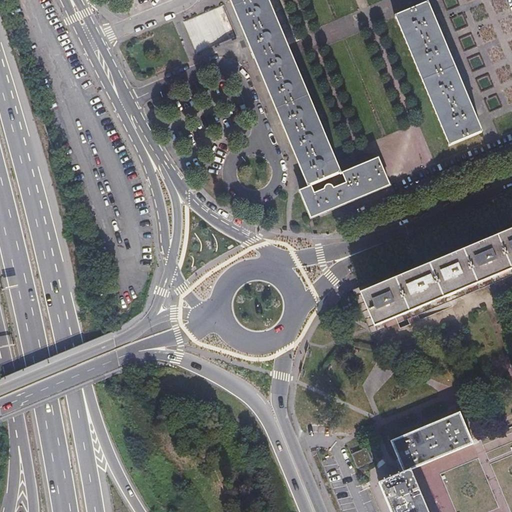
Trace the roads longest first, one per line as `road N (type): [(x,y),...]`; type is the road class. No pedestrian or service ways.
road 1 (trunk): [(0,195),(65,511)]
road 2 (trunk): [(66,345),(0,77)]
road 3 (trunk): [(304,511),(253,402),(199,367),(136,352)]
road 4 (secondary): [(321,511),(277,402),(286,331)]
road 5 (trunk): [(141,511),(66,345)]
road 6 (trunk): [(96,511),(66,345)]
road 7 (secondary): [(0,391),(152,319)]
road 8 (residential): [(362,251),(511,189)]
road 9 (tertiary): [(133,126),(169,272)]
road 10 (secondary): [(136,352),(0,407)]
road 11 (tertiary): [(273,271),(268,253),(170,176)]
road 12 (tertiary): [(67,0),(133,126)]
